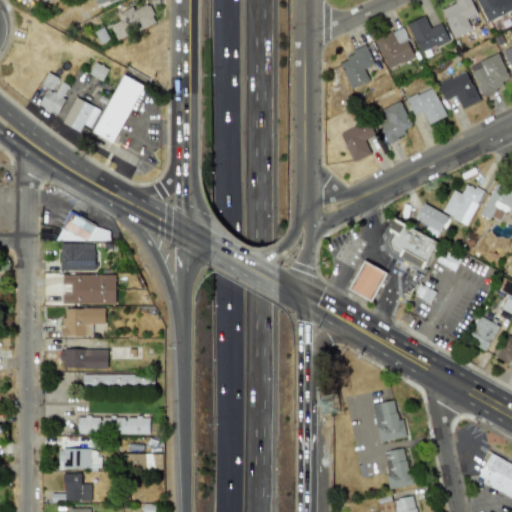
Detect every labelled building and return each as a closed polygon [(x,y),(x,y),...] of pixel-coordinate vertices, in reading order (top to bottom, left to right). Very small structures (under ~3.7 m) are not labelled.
[(465,18),(475,14),(468,0),(457,0),(439,8),(453,38),(471,30),(465,18)] [(476,0),(486,21),(511,8),(511,4),(510,0),(476,0)] [(116,41),(157,22),(149,3),(108,22),(116,41)] [(448,40),(440,22),(429,27),(424,16),(406,23),(419,53),(448,40)] [(394,33),(400,45),(407,41),(408,43),(411,41),(404,28),(394,33)] [(376,40),(390,68),(405,61),(406,63),(416,58),(408,43),(407,41),(400,45),(394,33),(393,31),(376,40)] [(511,66),(511,44),(502,48),(508,68),(511,66)] [(341,64),(353,89),(371,81),(365,69),(376,64),(367,45),(354,51),(355,54),(348,58),(349,60),(341,64)] [(509,81),(497,53),(469,65),(481,93),(509,81)] [(438,83),(466,70),(481,100),(463,109),(457,96),(447,101),(438,83)] [(143,83),(121,73),(92,134),(114,144),(143,83)] [(70,86),(62,82),(57,91),(47,87),(37,108),(56,116),(70,86)] [(408,98),(416,116),(424,112),(431,124),(448,116),(434,87),(419,95),(418,93),(408,98)] [(61,123),(79,132),(83,123),(89,127),(99,108),(75,96),(61,123)] [(383,109),(401,101),(414,127),(406,130),(407,133),(400,137),(401,139),(390,145),(381,125),(389,121),(383,109)] [(342,134),(355,162),(373,154),(366,141),(378,135),(370,118),(358,123),(359,125),(342,134)] [(511,189),(494,181),(479,213),(499,222),(506,206),(511,208),(511,189)] [(483,192),(465,182),(460,194),(452,190),(440,211),(465,225),(483,192)] [(437,236),(446,215),(421,204),(414,219),(426,224),(423,230),(437,236)] [(435,241),(393,219),(387,230),(393,234),(385,248),(421,268),(435,241)] [(59,270),(95,270),(95,243),(59,243),(59,270)] [(384,272),(362,260),(347,289),(370,300),(384,272)] [(114,304),(114,273),(61,273),(61,284),(72,284),(72,294),(61,294),(61,304),(114,304)] [(508,294),(500,308),(511,315),(511,313),(511,284),(509,283),(507,287),(503,284),(501,289),(508,294)] [(92,336),(92,326),(105,326),(105,307),(61,307),(61,336),(92,336)] [(486,350),(497,324),(476,316),(466,342),(486,350)] [(495,357),(511,364),(511,337),(504,335),(495,357)] [(107,348),(59,348),(59,368),(107,368),(107,348)] [(128,388),(128,373),(82,373),(82,388),(128,388)] [(378,441),(405,436),(401,419),(396,420),(393,399),(377,402),(381,423),(375,424),(378,441)] [(149,415),(77,415),(77,433),(149,433),(149,415)] [(58,469),(91,469),(91,448),(58,448),(58,469)] [(389,488),(409,485),(405,448),(384,450),(389,488)] [(162,468),(162,453),(126,453),(126,468),(162,468)] [(475,479),(511,497),(511,464),(489,453),(475,479)] [(91,500),(91,482),(80,482),(80,473),(64,473),(64,491),(56,491),(56,500),(91,500)] [(414,511),(412,495),(393,499),(395,511),(414,511)] [(157,511),(157,503),(142,503),(142,511),(157,511)]
